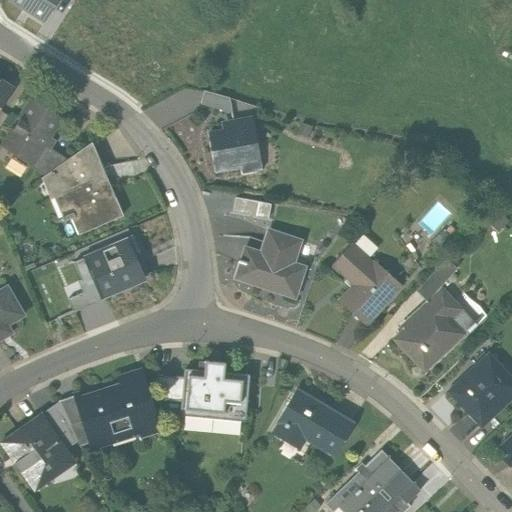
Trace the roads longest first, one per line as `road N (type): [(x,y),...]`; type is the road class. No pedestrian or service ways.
road 1 (residential): [(193,326),(199,268),(190,212),(166,169),(126,117),(0,33)]
road 2 (residential): [(193,326),(289,340),(352,372),(429,427),(511,511)]
road 3 (residential): [(0,391),(122,337),(193,326)]
